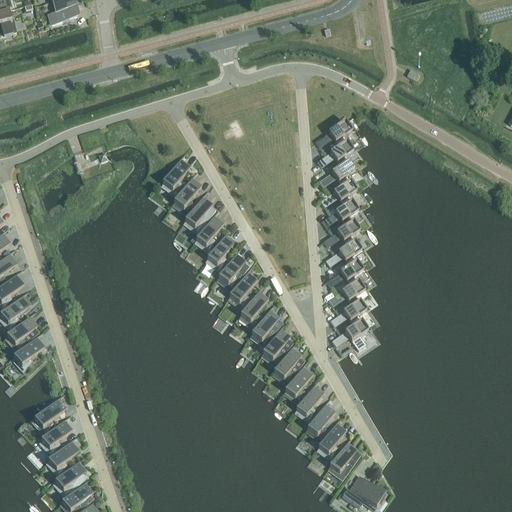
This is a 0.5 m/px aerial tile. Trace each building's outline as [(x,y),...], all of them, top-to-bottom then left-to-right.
[(0,0),(0,10),(3,10),(3,12),(12,10),(9,0),(0,0)] [(74,6),(76,6),(76,4),(75,2),(75,0),(69,0),(53,4),(56,15),(49,17),(51,27),(78,20),(74,6)] [(0,39),(17,35),(13,22),(12,22),(10,13),(12,13),(12,12),(0,15),(0,39)] [(420,77),(410,72),(407,79),(416,84),(420,77)] [(335,145),(339,150),(347,145),(347,144),(343,140),(352,134),(345,124),(343,126),(342,124),(336,128),(337,130),(316,145),(320,151),(333,142),(335,145)] [(337,165),(340,170),(348,165),(348,164),(345,160),(354,154),(347,144),(347,145),(339,150),(317,165),(321,171),(334,162),(337,165)] [(165,184),(162,188),(176,197),(181,187),(181,186),(179,185),(190,169),(181,162),(186,156),(185,155),(170,177),(169,178),(168,177),(164,182),(165,184)] [(108,163),(105,156),(99,158),(99,159),(100,164),(101,165),(108,163)] [(338,185),(339,185),(342,190),(350,185),(350,184),(347,180),(355,174),(349,164),(348,164),(348,165),(340,170),(319,185),(323,191),(336,182),(338,185)] [(177,201),(173,206),(187,216),(192,205),(190,203),(202,188),(192,181),(197,174),(196,174),(185,190),(177,201)] [(340,205),(343,210),(352,204),(351,204),(348,200),(357,194),(350,184),(350,185),(342,190),(320,205),(325,211),(337,202),(340,205)] [(176,197),(175,199),(177,201),(185,190),(181,187),(176,197)] [(207,193),(185,225),(198,235),(199,234),(200,234),(215,213),(211,209),(213,207),(203,200),(208,193),(207,193)] [(342,225),(345,230),(353,224),(350,219),(358,214),(352,204),(351,204),(352,204),(343,210),(322,224),(326,231),(339,222),(342,225)] [(219,212),(196,244),(210,254),(215,243),(213,241),(224,226),(214,219),(219,212)] [(343,245),(347,249),(347,250),(355,244),(352,239),(360,234),(353,224),(345,230),(324,244),(328,250),(341,242),(343,245)] [(0,238),(0,254),(10,245),(3,236),(9,231),(8,230),(0,238)] [(230,231),(207,263),(221,273),(226,262),(224,260),(235,244),(226,238),(230,231)] [(345,265),(348,269),(348,270),(356,264),(353,259),(362,254),(355,244),(347,250),(347,249),(325,264),(329,270),(342,261),(345,265)] [(241,250),(218,282),(232,292),(232,290),(233,291),(249,269),(244,266),(246,263),(237,257),(241,250)] [(0,265),(0,287),(5,281),(3,279),(17,266),(10,257),(16,252),(15,251),(10,256),(6,259),(0,265)] [(346,285),(347,285),(350,289),(350,290),(358,284),(355,279),(363,273),(357,264),(356,264),(348,270),(348,269),(334,279),(329,283),(327,284),(331,290),(344,281),(346,285)] [(252,268),(229,301),(243,311),(248,299),(246,298),(257,282),(248,276),(253,269),(252,268)] [(0,292),(0,306),(4,311),(12,301),(10,300),(24,287),(16,278),(22,273),(22,272),(8,285),(0,292)] [(5,281),(0,287),(0,292),(8,285),(5,281)] [(346,301),(348,305),(351,309),(352,310),(360,304),(356,299),(365,293),(358,284),(350,290),(350,289),(340,296),(338,298),(328,304),(333,310),(346,301)] [(243,315),(240,320),(254,329),(259,318),(257,317),(268,301),(259,294),(264,288),(263,287),(252,302),(243,315)] [(29,293),(0,319),(11,332),(19,322),(17,320),(31,307),(23,299),(29,293)] [(243,311),(241,314),(243,315),(252,302),(248,299),(243,311)] [(347,321),(350,325),(353,329),(353,330),(361,324),(358,319),(367,313),(360,304),(352,310),(351,309),(330,324),(334,330),(347,321)] [(274,306),(251,339),(265,348),(270,337),(268,336),(279,320),(270,313),(275,307),(274,306)] [(18,353),(24,345),(26,347),(39,335),(35,331),(38,328),(30,320),(36,314),(7,340),(18,353)] [(353,329),(332,344),(336,350),(349,341),(351,345),(352,345),(358,354),(366,348),(360,339),(368,333),(361,324),(353,330),(353,329)] [(285,325),(262,357),(276,367),(280,358),(283,359),(294,344),(294,343),(293,345),(288,342),(290,339),(281,332),(286,325),(285,325)] [(43,334),(14,361),(25,374),(32,364),(31,362),(45,349),(37,340),(43,335),(43,334)] [(297,344),(274,376),(287,386),(291,378),(294,379),(305,363),(305,362),(304,364),(299,361),(302,358),(292,351),(297,344)] [(308,363),(285,395),(298,405),(304,394),(302,392),(313,377),(303,370),(308,363)] [(299,409),(296,414),(310,424),(315,413),(313,411),(324,395),(315,389),(319,382),(308,397),(299,409)] [(298,405),(297,408),(299,409),(308,397),(304,394),(298,405)] [(34,424),(46,436),(53,426),(51,424),(59,417),(62,420),(67,416),(64,413),(66,411),(58,403),(64,397),(43,416),(42,414),(36,419),(38,420),(34,424)] [(330,400),(307,433),(321,443),(326,431),(324,430),(335,414),(326,408),(330,401),(330,400)] [(41,444),(55,459),(64,451),(58,445),(72,432),(65,424),(71,418),(70,418),(57,430),(45,441),(41,444)] [(322,446),(318,452),(332,462),(337,450),(335,449),(346,433),(337,427),(341,420),(341,419),(330,435),(322,446)] [(46,436),(44,439),(45,441),(57,430),(55,428),(53,426),(46,436)] [(321,443),(320,444),(322,446),(330,435),(326,431),(321,443)] [(77,438),(64,451),(55,459),(52,461),(48,465),(59,478),(67,468),(65,466),(79,453),(72,444),(78,439),(77,438)] [(352,438),(329,471),(343,480),(344,478),(345,479),(361,457),(356,454),(357,452),(348,445),(353,439),(352,438)] [(66,498),(68,496),(70,498),(87,480),(83,476),(86,474),(79,465),(85,460),(84,459),(55,486),(66,498)] [(347,492),(343,498),(361,510),(363,507),(369,511),(376,511),(383,502),(386,498),(359,479),(349,493),(344,489),(347,492)] [(66,511),(82,511),(94,502),(90,497),(93,495),(85,486),(91,481),(91,480),(62,507),(66,511)] [(96,511),(92,507),(98,501),(85,511),(96,511)]
